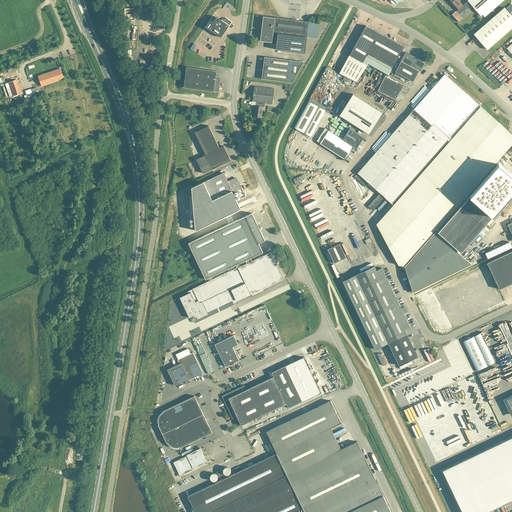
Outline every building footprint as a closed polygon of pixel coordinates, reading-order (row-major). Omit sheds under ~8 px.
[(446,0),(457,11),(463,6),(457,0),(446,0)] [(468,0),(466,2),(471,7),(472,7),(480,17),(499,0),(468,0)] [(511,28),(511,17),(504,8),(474,35),(487,50),(511,28)] [(457,22),(461,18),(455,11),(450,16),(457,22)] [(231,22),(226,18),(225,19),(224,19),(224,20),(223,20),(222,19),(221,20),(217,17),(213,22),(212,21),(212,22),(211,22),(210,22),(209,22),(205,27),(221,38),(231,22)] [(264,18),(261,40),(276,42),(275,49),(304,53),(307,37),(317,38),(319,23),(308,22),(309,22),(274,17),(273,19),(264,18)] [(366,26),(349,55),(367,65),(368,64),(388,75),(395,63),(403,47),(379,33),(366,26)] [(342,44),(345,44),(344,49),(349,50),(352,40),(344,38),(342,44)] [(401,62),(417,70),(421,62),(416,59),(406,53),(401,62)] [(367,65),(349,55),(348,57),(339,73),(356,82),(367,65)] [(264,57),(261,79),(292,83),(303,62),(264,57)] [(413,82),(419,71),(417,70),(401,62),(395,72),(413,82)] [(218,77),(215,77),(216,71),(186,67),(183,88),(213,92),(218,93),(219,88),(218,86),(219,79),(218,77)] [(502,69),(496,74),(504,83),(511,76),(511,68),(506,73),(502,69)] [(62,75),(61,75),(59,70),(38,77),(41,87),(64,79),(62,75)] [(436,232),(435,231),(511,144),(511,135),(498,123),(480,107),(444,75),(357,173),(380,193),(368,207),(373,211),(384,197),(385,198),(393,205),(376,224),(398,265),(405,266),(413,293),(471,264),(435,232),(436,232)] [(396,100),(402,87),(401,85),(385,77),(377,91),(396,100)] [(8,83),(13,96),(20,94),(16,80),(12,82),(8,83)] [(264,107),(264,103),(272,104),(274,89),(254,87),(252,102),(255,102),(255,106),(254,106),(253,117),(261,118),(263,107),(264,107)] [(382,113),(353,94),(339,116),(369,134),(382,113)] [(325,111),(308,102),(294,128),(311,137),(325,111)] [(333,124),(329,130),(334,133),(337,127),(333,124)] [(194,133),(205,155),(196,160),(203,174),(230,160),(224,146),(219,149),(208,126),(194,133)] [(350,129),(343,140),(328,131),(320,144),(345,160),(353,147),(352,146),(353,144),(356,146),(362,137),(350,129)] [(203,182),(212,201),(226,194),(227,196),(233,193),(240,189),(241,188),(236,179),(235,178),(228,182),(223,173),(203,182)] [(365,187),(368,184),(362,179),(359,182),(365,187)] [(201,181),(192,185),(194,191),(203,186),(201,181)] [(469,196),(437,232),(460,253),(492,217),(469,196)] [(194,241),(188,243),(203,275),(205,280),(245,261),(250,258),(263,253),(258,244),(265,241),(252,213),(194,241)] [(339,244),(327,250),(334,263),(346,258),(339,244)] [(191,293),(180,298),(189,318),(192,316),(193,317),(196,318),(197,318),(198,319),(208,314),(207,312),(235,299),(236,301),(250,295),(262,289),(282,280),(274,262),(278,260),(274,251),(271,253),(252,262),(250,258),(245,261),(247,264),(238,268),(238,267),(226,273),(224,274),(193,289),(190,291),(191,293)] [(511,251),(487,263),(499,290),(511,283),(511,251)] [(374,266),(356,275),(342,281),(374,350),(388,343),(399,366),(417,357),(407,335),(405,330),(410,327),(382,268),(376,271),(374,266)] [(481,333),(463,342),(477,371),(494,363),(481,333)] [(225,367),(239,361),(232,347),(238,345),(233,336),(214,345),(225,367)] [(189,380),(203,374),(193,353),(177,360),(179,364),(167,370),(175,386),(184,381),(186,384),(190,382),(189,380)] [(244,386),(221,396),(232,419),(237,417),(241,426),(286,404),(288,408),(320,393),(303,357),(271,373),(273,377),(246,390),(244,385),(244,386)] [(212,433),(194,396),(162,411),(163,412),(162,412),(162,413),(161,414),(160,414),(159,415),(159,416),(158,417),(158,418),(158,419),(158,421),(158,422),(158,423),(158,424),(159,424),(158,425),(167,443),(168,443),(168,444),(169,445),(170,446),(171,447),(172,447),(173,448),(174,448),(175,448),(177,448),(178,448),(180,447),(180,448),(212,433)] [(330,455),(319,433),(341,423),(330,401),(266,432),(277,454),(187,497),(194,511),(390,511),(357,442),(330,455)] [(511,439),(443,472),(461,511),(486,511),(511,500),(511,439)] [(187,456),(193,469),(207,462),(200,449),(186,455),(187,456)] [(193,469),(187,456),(173,463),(178,474),(177,475),(177,476),(178,477),(179,477),(180,477),(184,475),(183,474),(193,469)]
